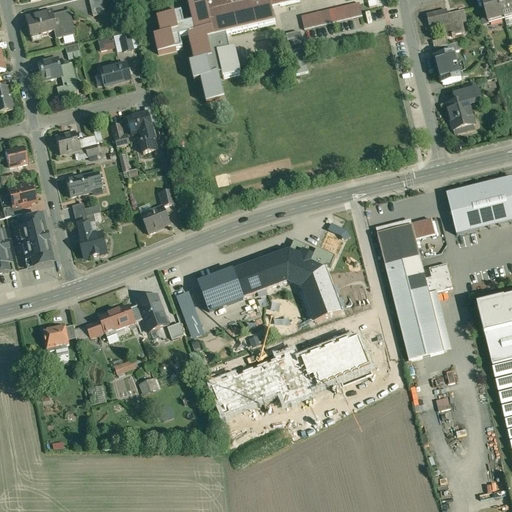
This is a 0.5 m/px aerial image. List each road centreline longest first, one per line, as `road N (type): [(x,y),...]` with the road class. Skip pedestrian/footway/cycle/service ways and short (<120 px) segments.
road 1 (secondary): [(74,289),(266,215),(441,171)]
road 2 (residential): [(405,4),(441,171)]
road 3 (residential): [(74,289),(33,124)]
road 4 (residential): [(33,124),(4,0)]
